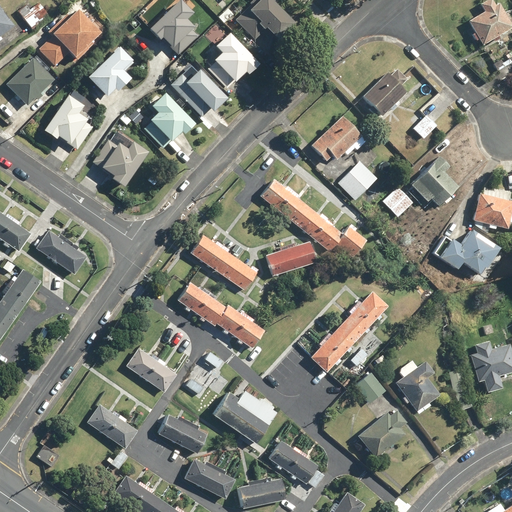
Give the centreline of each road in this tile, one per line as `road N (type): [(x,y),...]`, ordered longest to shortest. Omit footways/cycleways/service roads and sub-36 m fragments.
road 1 (residential): [(380,2),(256,119),(143,247)]
road 2 (residential): [(143,247),(0,452)]
road 3 (residential): [(380,2),(506,132)]
road 4 (residential): [(0,149),(143,247)]
